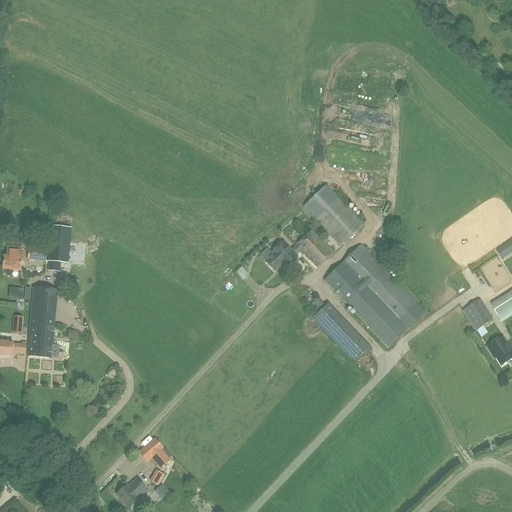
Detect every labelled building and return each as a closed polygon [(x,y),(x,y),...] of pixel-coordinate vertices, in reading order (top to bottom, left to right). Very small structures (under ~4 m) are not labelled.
[(304,207),(341,246),(364,224),(327,185),(304,207)] [(48,252),(47,262),(49,262),(48,272),(61,273),(61,263),(69,264),(72,229),(50,227),(48,252)] [(297,246),(301,250),(319,268),(334,253),(312,231),(297,245),(297,246)] [(511,240),(497,251),(503,259),(511,252),(511,240)] [(296,256),(301,250),(297,246),(292,251),(283,243),(273,253),(274,255),(266,262),(275,271),(283,264),(287,268),(298,258),(296,256)] [(425,313),(362,246),(346,261),(337,267),(325,280),(388,347),(396,340),(403,334),(425,313)] [(21,249),(14,249),(7,249),(7,258),(4,258),(3,271),(21,272),(21,259),(21,249)] [(29,250),(28,260),(47,262),(48,252),(29,250)] [(64,278),(72,277),(71,264),(63,265),(64,278)] [(29,345),(28,355),(28,357),(51,359),(57,291),(34,289),(29,345)] [(511,293),(492,306),(502,322),(511,315),(511,293)] [(465,311),(478,331),(494,320),(481,301),(465,311)] [(370,348),(356,334),(328,304),(314,318),(342,348),(356,362),(370,348)] [(21,335),(22,325),(14,324),(13,334),(21,335)] [(511,360),(511,350),(503,337),(487,348),(495,360),(496,359),(502,367),(511,360)] [(28,355),(29,345),(22,344),(22,347),(13,346),(13,345),(0,343),(0,356),(12,358),(13,354),(28,355)] [(152,459),(161,470),(170,462),(161,452),(163,450),(156,441),(140,454),(148,463),(152,459)] [(160,470),(152,475),(157,483),(165,478),(160,470)] [(147,492),(137,480),(128,488),(127,486),(116,495),(128,509),(139,501),(138,500),(147,492)]
